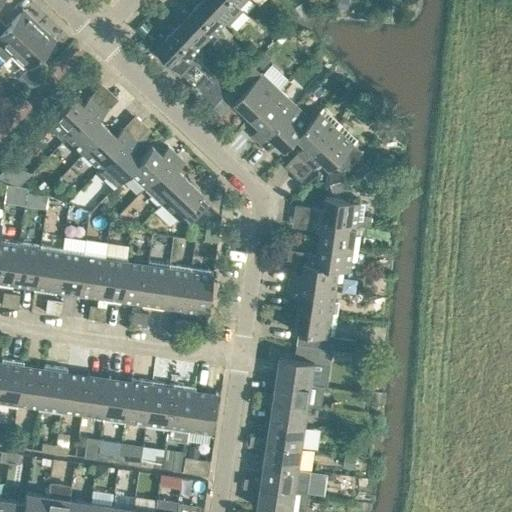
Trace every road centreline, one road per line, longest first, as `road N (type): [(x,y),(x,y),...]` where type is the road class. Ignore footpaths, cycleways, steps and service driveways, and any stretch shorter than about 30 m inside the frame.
road 1 (residential): [(239,364),(256,206),(245,186),(89,42)]
road 2 (residential): [(0,331),(239,364)]
road 3 (residential): [(216,511),(239,364)]
